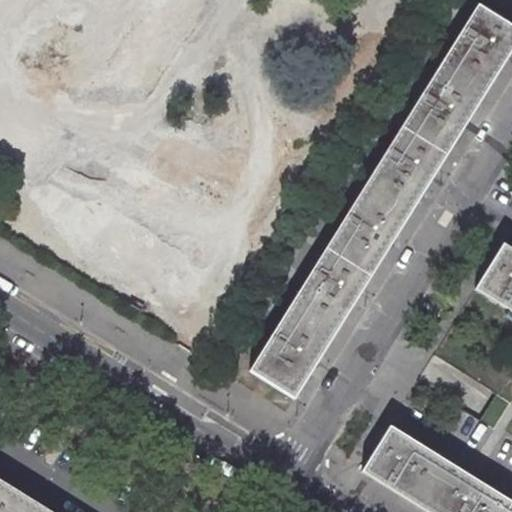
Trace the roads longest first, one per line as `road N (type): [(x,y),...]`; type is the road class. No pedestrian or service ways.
road 1 (unclassified): [(285,483),(511,118)]
road 2 (residential): [(0,303),(285,483)]
